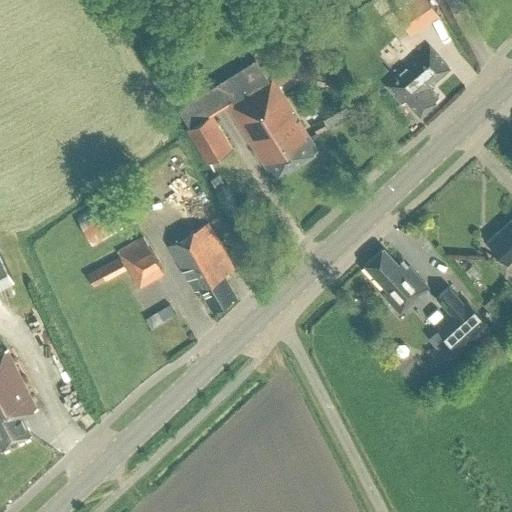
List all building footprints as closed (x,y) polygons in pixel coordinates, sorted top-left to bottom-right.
[(428,0),(408,0),(422,20),(436,11),(428,0)] [(449,67),(428,43),(383,83),(400,102),(404,98),(419,115),(439,97),(429,85),(449,67)] [(270,176),(315,149),(267,70),(265,71),(255,55),(176,103),(187,121),(184,123),(204,157),(228,143),(208,109),(223,99),(270,176)] [(209,177),(213,183),(220,179),(217,172),(209,177)] [(114,193),(75,215),(78,220),(91,242),(129,220),(116,198),(114,193)] [(511,214),(486,238),(506,260),(511,255),(511,256),(511,214)] [(211,308),(235,293),(222,271),(231,265),(203,219),(164,243),(191,288),(197,284),(211,308)] [(144,236),(118,250),(120,253),(87,271),(94,283),(127,265),(138,284),(163,270),(144,236)] [(401,259),(397,262),(382,245),(363,263),(386,288),(381,293),(398,312),(426,286),(401,259)] [(0,285),(12,279),(0,255),(0,285)] [(465,301),(453,288),(449,284),(435,296),(450,312),(436,325),(456,347),(486,320),(467,299),(465,301)] [(509,313),(491,294),(482,303),(487,309),(484,312),(496,325),(509,313)] [(0,443),(1,446),(31,430),(22,412),(35,405),(6,346),(0,348),(0,443)]
